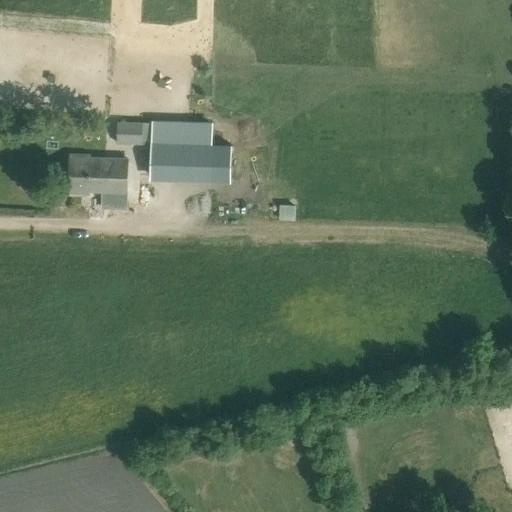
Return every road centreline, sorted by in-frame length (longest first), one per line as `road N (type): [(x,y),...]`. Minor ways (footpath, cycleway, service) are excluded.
road 1 (track): [(146,229),(511,241)]
road 2 (unclassified): [(0,224),(146,229)]
